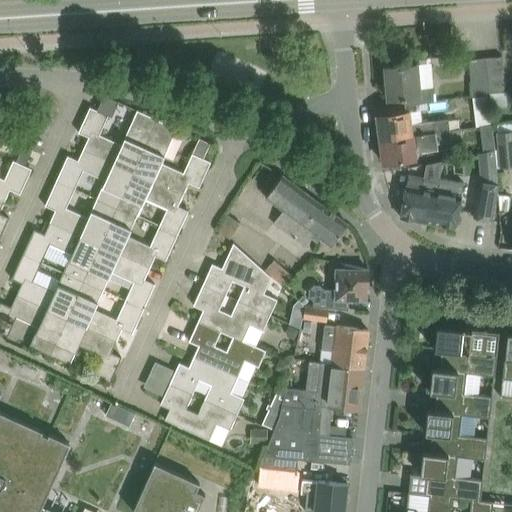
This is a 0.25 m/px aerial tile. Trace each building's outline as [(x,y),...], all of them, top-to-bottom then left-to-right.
[(486,57),(489,92),(505,91),(502,56),(486,57)] [(469,59),(472,94),(489,92),(486,57),(469,59)] [(435,101),(433,86),(421,87),(419,63),(385,66),(388,99),(404,97),(405,105),(435,101)] [(474,109),(489,107),(487,94),(473,96),(474,109)] [(109,114),(97,109),(90,106),(86,114),(105,123),(109,114)] [(134,170),(157,118),(137,109),(122,144),(92,130),(84,148),(134,170)] [(377,115),(380,138),(451,130),(449,118),(411,122),(409,111),(397,113),(377,115)] [(162,162),(177,128),(157,118),(134,170),(184,193),(192,175),(162,162)] [(451,130),(380,138),(383,162),(403,160),(416,158),(415,145),(452,141),(451,130)] [(511,130),(496,132),(499,168),(511,166),(511,130)] [(17,161),(26,165),(33,150),(24,145),(17,161)] [(84,148),(78,159),(76,165),(106,179),(97,198),(117,207),(134,170),(84,148)] [(211,161),(204,158),(193,152),(189,161),(207,169),(211,161)] [(10,168),(28,176),(32,168),(26,165),(17,161),(14,159),(10,168)] [(176,211),(178,205),(184,193),(134,170),(117,207),(137,216),(146,197),(176,211)] [(57,180),(75,188),(79,180),(60,172),(57,180)] [(348,223),(282,174),(266,196),(283,209),(274,222),(305,245),(312,236),(317,240),(320,237),(331,245),(348,223)] [(401,216),(422,220),(425,201),(436,203),(441,180),(439,179),(439,180),(428,178),(409,175),(401,216)] [(0,176),(0,197),(5,200),(13,182),(0,176)] [(71,196),(75,188),(57,180),(53,188),(71,196)] [(463,183),(446,181),(441,180),(436,203),(425,201),(422,220),(456,226),(459,206),(462,193),(461,193),(463,183)] [(492,220),(498,183),(480,181),(474,217),(492,220)] [(58,203),(50,221),(100,244),(117,207),(97,198),(88,217),(58,203)] [(100,244),(150,266),(159,248),(129,235),(137,216),(117,207),(100,244)] [(227,214),(217,230),(230,238),(240,222),(227,214)] [(159,226),(177,235),(181,227),(163,218),(159,226)] [(100,244),(50,221),(42,239),(72,253),(64,271),(84,280),(100,244)] [(174,242),(177,235),(159,226),(155,234),(174,242)] [(212,263),(203,283),(226,294),(233,279),(245,285),(238,299),(270,314),(278,298),(264,292),(271,276),(234,242),(222,267),(212,263)] [(100,244),(84,280),(104,289),(112,270),(142,284),(150,266),(100,244)] [(27,245),(23,253),(42,261),(45,253),(27,245)] [(38,269),(42,261),(23,253),(20,261),(38,269)] [(274,259),(265,269),(284,286),(293,276),(274,259)] [(314,305),(349,309),(349,300),(350,298),(366,298),(366,286),(368,286),(369,268),(345,263),(345,268),(336,268),(336,289),(324,288),(320,284),(314,284),(309,288),(309,295),(314,299),(314,305)] [(25,276),(22,282),(17,294),(67,317),(84,280),(64,271),(55,290),(25,276)] [(117,340),(122,328),(125,322),(95,308),(104,289),(84,280),(67,317),(117,340)] [(199,319),(256,345),(263,330),(270,314),(238,299),(231,314),(219,308),(226,294),(203,283),(194,304),(204,309),(199,319)] [(464,299),(465,289),(456,288),(455,298),(464,299)] [(129,291),(126,299),(144,308),(148,300),(129,291)] [(17,294),(11,306),(9,312),(39,326),(30,345),(50,354),(67,317),(17,294)] [(299,299),(304,304),(308,299),(303,295),(299,299)] [(140,316),(144,308),(126,299),(122,307),(140,316)] [(327,308),(305,305),(304,317),(326,320),(327,308)] [(303,317),(292,313),(289,323),(301,327),(303,317)] [(67,317),(50,354),(70,363),(79,344),(109,357),(117,340),(67,317)] [(189,340),(199,345),(194,355),(238,375),(245,360),(256,365),(259,366),(266,349),(256,345),(199,319),(189,340)] [(313,321),(306,320),(304,331),(311,332),(313,321)] [(0,331),(8,335),(12,327),(0,321),(0,331)] [(298,328),(289,324),(286,330),(288,336),(294,338),(298,328)] [(364,365),(367,347),(369,329),(337,325),(337,326),(325,325),(321,360),(364,365)] [(432,367),(495,375),(497,353),(500,332),(472,329),(437,325),(435,348),(445,349),(442,368),(432,367)] [(511,333),(508,333),(504,368),(503,377),(511,378),(511,333)] [(170,382),(193,393),(200,378),(212,384),(205,398),(237,413),(245,397),(231,391),(238,375),(194,355),(189,366),(179,362),(170,382)] [(277,363),(280,370),(286,373),(291,361),(281,356),(277,363)] [(364,365),(321,360),(321,362),(317,390),(311,389),(310,400),(317,400),(316,404),(323,405),(322,409),(332,410),(332,405),(359,409),(359,406),(360,400),(364,365)] [(110,381),(114,373),(96,365),(92,373),(110,381)] [(476,415),(490,417),(493,395),(465,392),(467,372),(495,375),(432,367),(430,390),(440,391),(438,410),(476,415)] [(237,413),(205,398),(198,413),(186,407),(193,393),(170,382),(161,403),(170,408),(165,419),(209,439),(217,423),(230,429),(237,413)] [(289,388),(287,388),(283,399),(274,429),(275,429),(259,464),(297,469),(299,458),(350,463),(353,436),(344,435),(329,433),(330,425),(332,410),(322,409),(323,405),(316,404),(317,400),(310,400),(311,389),(289,388)] [(262,423),(274,429),(283,399),(280,398),(282,395),(281,395),(276,393),(271,405),(269,405),(267,408),(269,409),(262,423)] [(123,422),(129,410),(112,402),(107,414),(123,422)] [(485,458),(488,437),(474,435),(476,415),(438,410),(428,408),(428,410),(425,432),(432,432),(435,433),(433,451),(433,452),(457,455),(472,457),(485,458)] [(0,511),(60,511),(43,504),(71,442),(49,432),(48,435),(42,432),(43,430),(0,410),(0,511)] [(329,433),(344,435),(345,426),(330,425),(329,433)] [(483,478),(469,477),(472,457),(457,455),(433,452),(433,451),(423,450),(420,473),(431,474),(428,493),(425,493),(451,496),(481,499),(483,478)] [(200,482),(155,461),(133,510),(137,511),(186,511),(187,509),(193,511),(196,511),(205,493),(197,489),(200,482)] [(296,484),(297,469),(259,464),(252,479),(296,484)] [(318,493),(316,511),(314,510),(313,511),(343,511),(347,482),(327,480),(319,479),(319,480),(303,478),(301,490),(318,493)] [(448,511),(451,497),(451,496),(425,493),(425,494),(430,495),(427,511),(448,511)] [(481,499),(451,496),(451,497),(471,499),(469,511),(491,511),(493,500),(481,499)]
